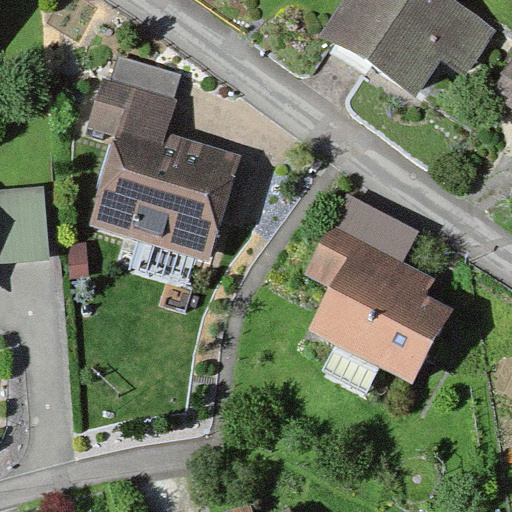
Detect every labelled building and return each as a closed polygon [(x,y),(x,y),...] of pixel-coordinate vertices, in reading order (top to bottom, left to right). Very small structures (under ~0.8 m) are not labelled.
[(486,31),(437,0),(349,0),(326,36),(415,91),(440,51),(464,66),(486,31)] [(117,57),(110,82),(173,99),(180,75),(117,57)] [(511,72),(498,95),(511,104),(511,72)] [(169,103),(103,84),(91,125),(122,133),(96,227),(204,257),(231,159),(159,139),(169,103)] [(42,189),(0,191),(0,263),(48,260),(42,189)] [(347,203),(313,273),(338,285),(315,333),(410,380),(443,313),(416,300),(425,283),(393,267),(409,234),(347,203)] [(86,242),(67,244),(70,278),(89,276),(86,242)]
